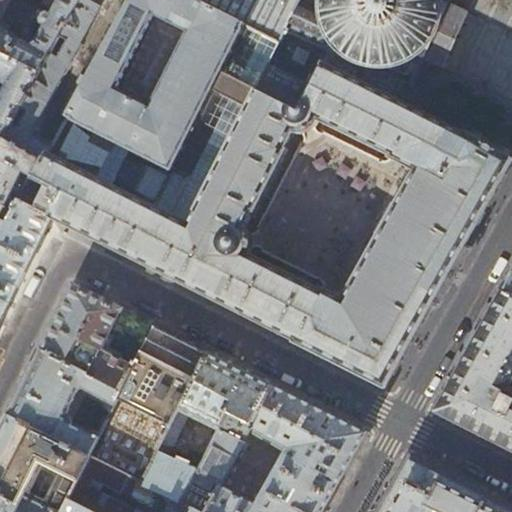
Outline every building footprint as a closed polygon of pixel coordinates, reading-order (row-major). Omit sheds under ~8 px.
[(0,0),(0,53),(39,73),(80,0),(0,0)] [(80,0),(39,73),(4,139),(42,162),(47,154),(52,146),(31,134),(68,68),(69,68),(82,45),(81,44),(105,0),(80,0)] [(324,62),(315,82),(272,62),(281,40),(280,40),(200,0),(132,0),(89,78),(81,74),(60,112),(68,117),(67,118),(116,142),(98,179),(47,154),(42,162),(31,181),(46,189),(36,210),(51,217),(236,310),(298,340),(297,342),(385,386),(433,302),(438,305),(452,280),(470,249),(464,245),(511,161),(507,159),(511,153),(476,134),(473,138),(462,132),(398,100),(406,83),(406,80),(387,71),(379,90),(324,62)] [(200,0),(280,40),(287,28),(300,0),(200,0)] [(406,80),(411,83),(422,58),(443,67),(469,12),(447,3),(448,0),(300,0),(287,28),(331,47),(324,62),(379,90),(387,71),(406,80)] [(0,137),(4,139),(39,73),(0,53),(0,137)] [(0,238),(20,202),(31,181),(42,162),(4,139),(0,137),(0,238)] [(27,266),(51,217),(36,210),(20,202),(0,238),(0,313),(3,315),(27,266)] [(511,274),(502,292),(511,297),(511,274)] [(57,319),(41,350),(122,391),(155,326),(120,309),(74,286),(57,319)] [(489,439),(511,450),(511,297),(502,292),(469,350),(435,412),(489,439)] [(182,340),(155,326),(122,391),(114,405),(107,419),(102,417),(97,427),(102,430),(97,440),(89,456),(133,478),(142,482),(208,354),(182,340)] [(26,381),(9,415),(89,456),(97,440),(66,425),(65,418),(79,391),(84,390),(114,405),(122,391),(41,350),(26,381)] [(238,369),(208,354),(142,482),(149,486),(153,477),(170,485),(166,494),(171,497),(182,503),(205,456),(189,449),(187,453),(170,445),(187,413),(219,429),(228,413),(251,425),(272,386),(238,369)] [(322,511),(332,495),(367,434),(272,386),(251,425),(228,413),(219,429),(205,456),(182,503),(192,507),(200,511),(322,511)] [(0,433),(0,494),(19,504),(24,495),(58,511),(63,511),(69,500),(91,457),(89,456),(9,415),(0,433)] [(378,511),(511,511),(511,506),(485,493),(411,456),(378,511)] [(189,511),(192,507),(182,503),(171,497),(163,511),(143,511),(101,491),(104,484),(125,494),(133,478),(91,457),(69,500),(93,511),(189,511)] [(0,511),(58,511),(24,495),(19,504),(0,494),(0,511)] [(93,511),(69,500),(63,511),(93,511)]
